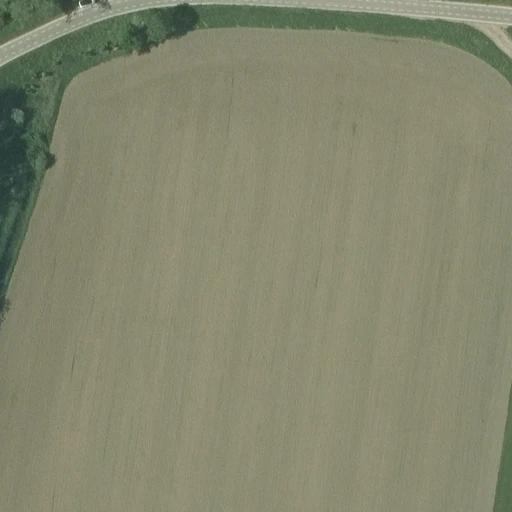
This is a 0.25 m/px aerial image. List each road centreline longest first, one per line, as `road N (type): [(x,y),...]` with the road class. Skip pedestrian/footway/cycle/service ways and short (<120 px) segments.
road 1 (unclassified): [(286,0),(511,18)]
road 2 (unclassified): [(0,57),(93,14),(164,0)]
